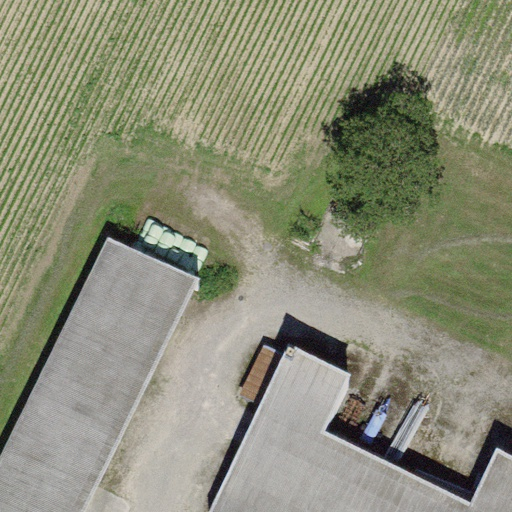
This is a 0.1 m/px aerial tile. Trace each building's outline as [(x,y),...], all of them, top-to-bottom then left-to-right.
[(0,494),(0,511),(136,511),(244,305),(128,246),(0,494)] [(245,392),(267,402),(289,353),(268,343),(245,392)] [(239,511),(455,511),(351,459),(381,401),(315,366),(239,511)] [(438,467),(458,442),(454,411),(430,391),(399,395),(379,419),(382,450),(406,470),(438,467)] [(511,507),(511,505),(511,438),(503,432),(472,435),(452,459),(455,490),(480,510),(511,507)]
